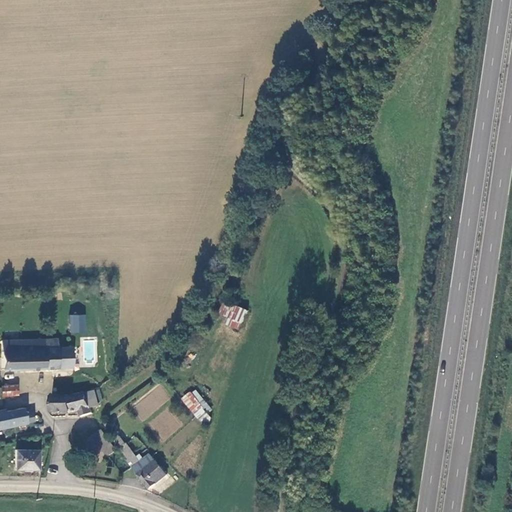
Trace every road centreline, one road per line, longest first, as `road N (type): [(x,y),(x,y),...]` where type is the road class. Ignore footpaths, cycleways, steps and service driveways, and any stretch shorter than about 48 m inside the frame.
road 1 (track): [(276,511),(297,382),(337,270),(339,234),(314,186),(287,162),(288,101),(370,0)]
road 2 (trunk): [(499,0),(426,511)]
road 3 (trunk): [(451,511),(511,88)]
road 4 (unclassified): [(0,484),(107,492),(168,511)]
road 5 (track): [(59,433),(93,418),(166,358)]
